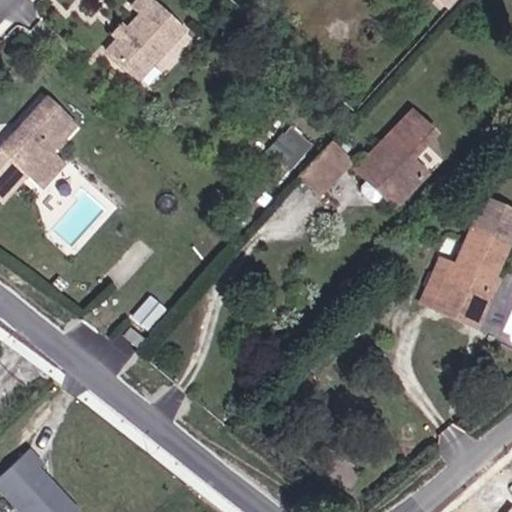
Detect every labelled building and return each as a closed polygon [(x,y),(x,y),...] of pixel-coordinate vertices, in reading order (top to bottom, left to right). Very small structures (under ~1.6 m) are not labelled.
[(138,0),(133,7),(141,15),(105,54),(138,85),(189,31),(155,0),(138,0)] [(457,0),(437,0),(450,10),(457,0)] [(71,159),(59,149),(84,122),(50,90),(2,142),(36,173),(37,173),(48,183),(71,159)] [(288,124),(269,147),(291,166),(310,143),(288,124)] [(420,136),(406,125),(365,171),(407,208),(440,171),(412,144),(420,136)] [(334,143),(303,176),(326,197),(357,164),(334,143)] [(445,255),(432,294),(450,300),(470,307),(493,314),(511,267),(501,264),(511,235),(511,234),(477,222),(463,259),(445,255)] [(69,511),(79,504),(38,459),(43,455),(31,442),(0,470),(0,482),(27,511),(69,511)]
